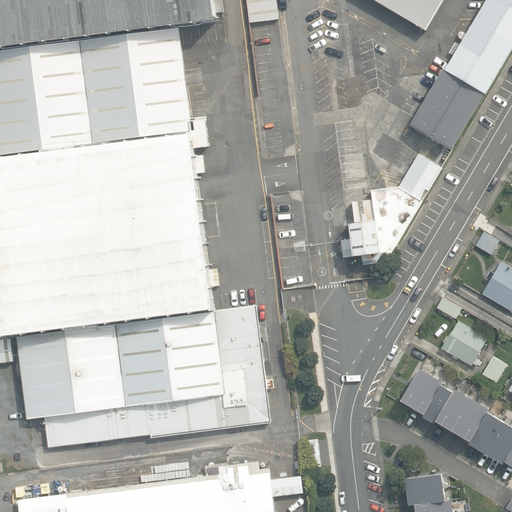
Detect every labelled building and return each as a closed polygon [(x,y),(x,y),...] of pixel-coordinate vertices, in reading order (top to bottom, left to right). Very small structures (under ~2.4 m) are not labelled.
[(0,0),(0,46),(6,46),(6,49),(49,43),(75,40),(74,37),(222,17),(219,0),(0,0)] [(246,0),(250,24),(281,20),(278,0),(246,0)] [(377,0),(429,30),(446,0),(377,0)] [(511,0),(489,0),(467,38),(459,51),(449,69),(490,93),(511,54),(511,0)] [(381,35),(349,18),(344,28),(375,46),(381,35)] [(182,25),(84,38),(98,143),(197,130),(195,120),(189,78),(182,25)] [(0,155),(61,148),(98,143),(84,38),(75,40),(49,43),(6,49),(0,49),(0,155)] [(420,59),(386,39),(380,49),(413,70),(420,59)] [(490,93),(449,69),(415,126),(456,151),(490,93)] [(197,130),(199,147),(212,145),(209,118),(195,120),(197,130)] [(0,241),(208,214),(205,188),(204,182),(199,147),(197,130),(98,143),(61,148),(0,155),(0,241)] [(397,147),(392,154),(397,158),(392,166),(400,172),(416,150),(407,144),(402,151),(397,147)] [(430,191),(443,168),(420,154),(404,180),(400,188),(393,189),(374,191),(375,200),(354,204),(356,213),(357,223),(380,219),(386,252),(365,255),(366,266),(384,263),(388,260),(423,201),(419,199),(426,189),(430,191)] [(0,261),(2,277),(10,336),(20,335),(74,327),(118,322),(217,309),(221,308),(214,253),(208,214),(0,241),(0,261)] [(356,256),(365,255),(386,252),(380,219),(357,223),(351,224),(353,238),(356,256)] [(477,245),(492,254),(500,240),(485,231),(477,245)] [(346,258),(356,256),(353,238),(343,239),(346,258)] [(483,293),(511,310),(511,267),(502,261),(495,273),(491,271),(487,278),(490,281),(483,293)] [(438,307),(457,318),(462,308),(444,297),(438,307)] [(129,405),(47,416),(51,447),(154,434),(154,438),(273,423),(258,304),(221,308),(217,309),(228,393),(129,405)] [(217,309),(118,322),(129,405),(228,393),(217,309)] [(442,347),(473,365),(474,363),(478,365),(481,359),(477,357),(489,337),(459,320),(453,331),(452,330),(449,335),(447,336),(444,341),(445,343),(442,347)] [(47,416),(129,405),(118,322),(74,327),(20,335),(26,387),(30,418),(47,416)] [(13,337),(0,338),(0,363),(16,361),(13,337)] [(483,374),(497,382),(508,364),(494,356),(483,374)] [(504,461),(511,465),(511,425),(487,411),(488,408),(454,388),(452,390),(441,384),(443,381),(419,367),(400,399),(423,413),(421,415),(433,423),(435,420),(469,440),(467,442),(502,463),(504,461)] [(304,440),(308,468),(323,466),(319,438),(304,440)] [(276,511),(271,467),(260,469),(259,461),(228,464),(229,466),(209,468),(210,475),(20,499),(21,511),(276,511)] [(408,504),(414,504),(445,499),(441,472),(405,477),(408,504)] [(414,504),(414,511),(452,511),(451,498),(445,499),(414,504)]
